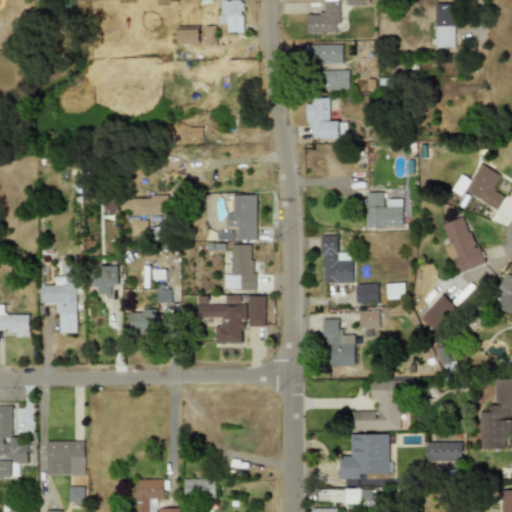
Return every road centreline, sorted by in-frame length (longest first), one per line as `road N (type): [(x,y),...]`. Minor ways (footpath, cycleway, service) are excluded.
road 1 (residential): [(284,511),(270,0)]
road 2 (residential): [(0,381),(283,377)]
road 3 (residential): [(172,379),(172,147)]
road 4 (residential): [(482,144),(481,0)]
